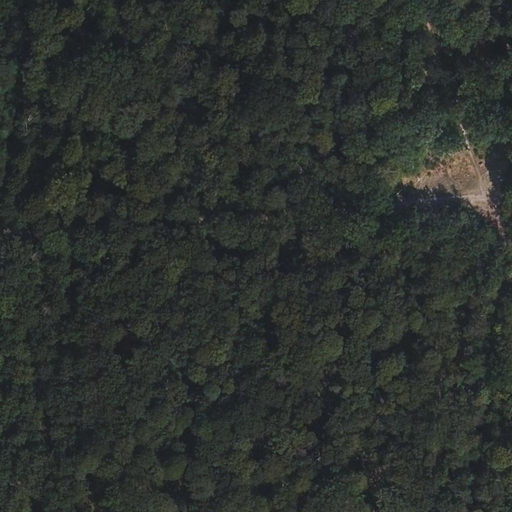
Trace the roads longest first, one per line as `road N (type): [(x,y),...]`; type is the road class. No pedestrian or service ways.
road 1 (unknown): [(492,194),(0,235)]
road 2 (track): [(462,511),(494,266),(492,194)]
road 3 (unknown): [(30,0),(0,206)]
road 4 (track): [(492,194),(429,0)]
